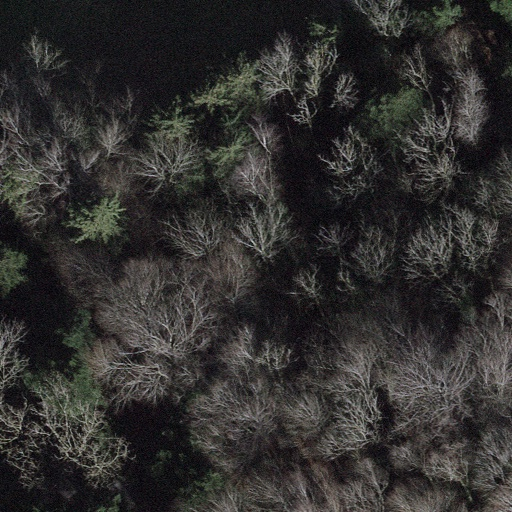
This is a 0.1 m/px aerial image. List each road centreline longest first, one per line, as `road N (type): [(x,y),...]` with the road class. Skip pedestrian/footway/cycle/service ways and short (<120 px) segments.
road 1 (unclassified): [(0,479),(56,507),(120,500),(183,427),(252,382)]
road 2 (track): [(252,382),(469,370),(511,378)]
